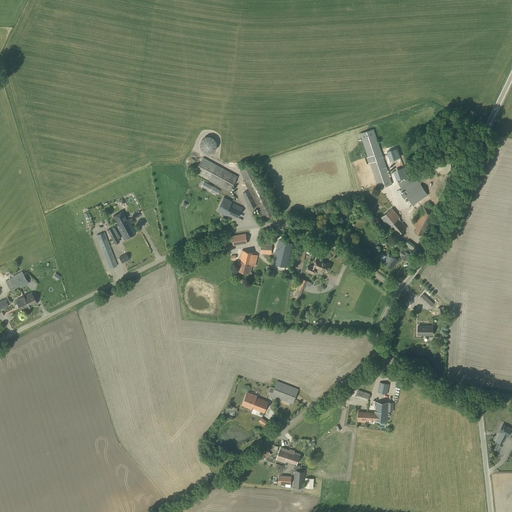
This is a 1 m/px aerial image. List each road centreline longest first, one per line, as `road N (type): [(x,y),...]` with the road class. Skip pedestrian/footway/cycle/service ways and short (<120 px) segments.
road 1 (unclassified): [(396,293),(315,229),(228,227),(0,340)]
road 2 (unclassified): [(164,511),(381,352)]
road 3 (unclassified): [(396,293),(425,257),(511,76)]
